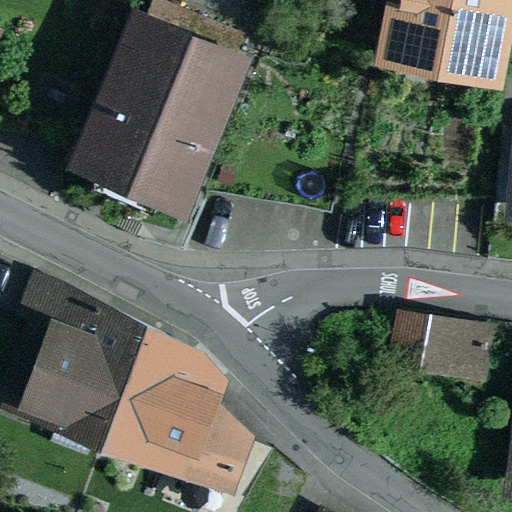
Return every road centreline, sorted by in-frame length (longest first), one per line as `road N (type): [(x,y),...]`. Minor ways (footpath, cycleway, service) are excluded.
road 1 (residential): [(234,338),(310,299),(437,298),(511,307)]
road 2 (residential): [(234,338),(288,410),(430,511)]
road 3 (residential): [(0,218),(147,286),(234,338)]
